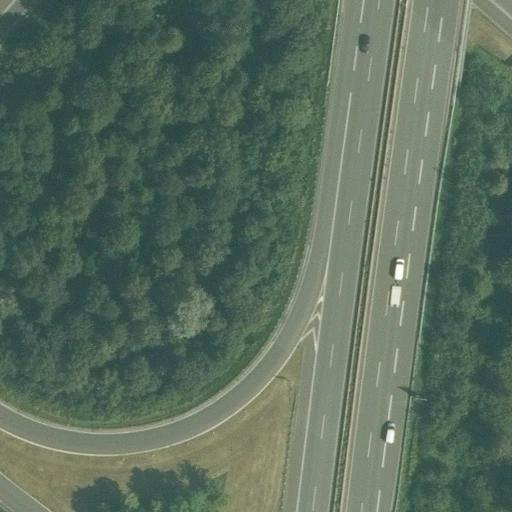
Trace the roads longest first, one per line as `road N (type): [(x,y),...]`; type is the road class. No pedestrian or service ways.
road 1 (motorway): [(355,153),(300,323),(230,403),(180,434),(122,445),(66,439),(0,414)]
road 2 (motorway): [(511,11),(499,0),(22,0),(0,25)]
road 3 (motorway): [(369,511),(435,0)]
road 4 (motorway): [(355,153),(311,511)]
road 5 (motorway): [(373,0),(355,153)]
